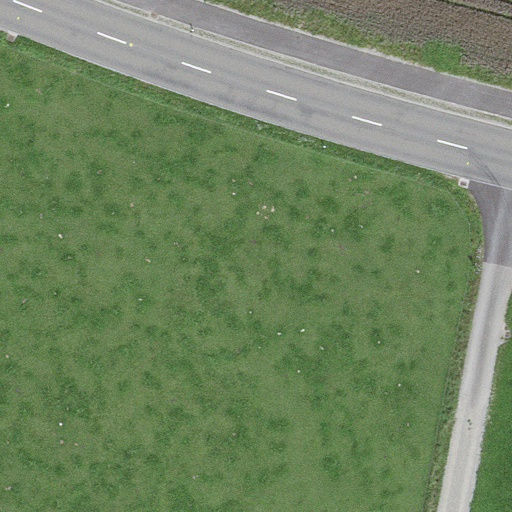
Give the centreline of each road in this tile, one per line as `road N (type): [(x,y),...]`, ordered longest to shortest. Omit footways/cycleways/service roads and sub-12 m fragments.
road 1 (tertiary): [(10,0),(511,163)]
road 2 (track): [(511,227),(456,511)]
